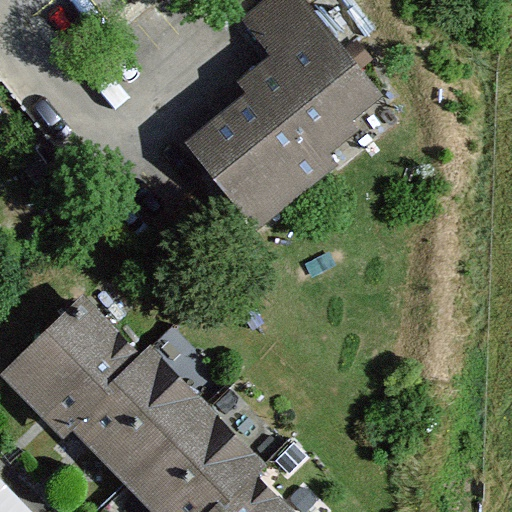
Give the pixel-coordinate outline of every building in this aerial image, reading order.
[(288,84),(201,157),(266,244),(404,119),(309,0),(267,0),(245,21),(288,84)] [(86,304),(15,385),(76,444),(157,363),(86,304)] [(243,511),(273,487),(157,363),(76,444),(144,511),(243,511)] [(0,511),(46,511),(0,462),(0,511)] [(294,511),(273,487),(243,511),(294,511)]
